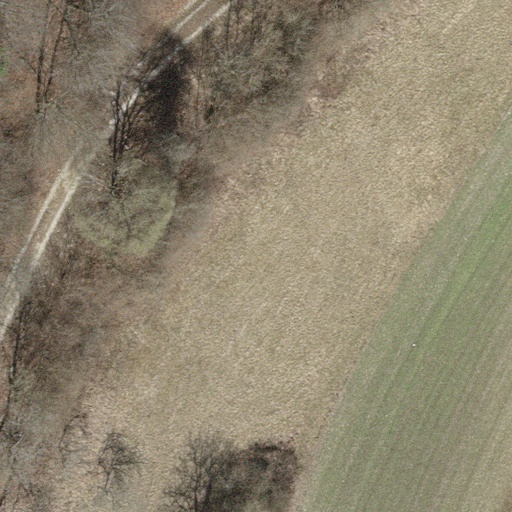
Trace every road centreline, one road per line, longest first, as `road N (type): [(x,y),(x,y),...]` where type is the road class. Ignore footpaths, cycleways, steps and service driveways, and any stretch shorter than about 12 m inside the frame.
road 1 (track): [(0,353),(72,166),(235,0)]
road 2 (track): [(72,166),(141,0)]
